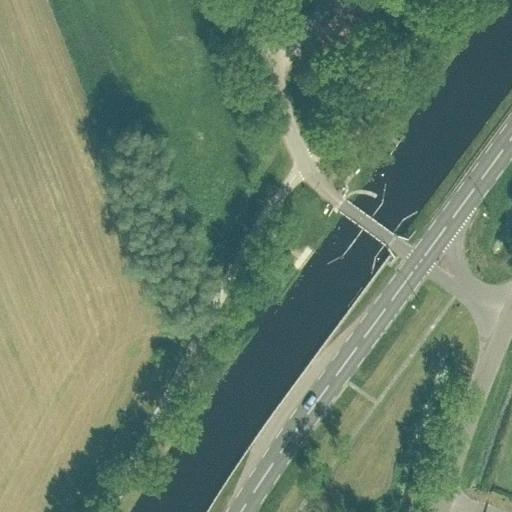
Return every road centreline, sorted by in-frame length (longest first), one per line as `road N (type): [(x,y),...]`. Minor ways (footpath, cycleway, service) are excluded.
road 1 (primary): [(239,511),(419,260)]
road 2 (unclassified): [(419,260),(310,174),(270,55)]
road 3 (unclassified): [(438,511),(476,386),(509,315)]
